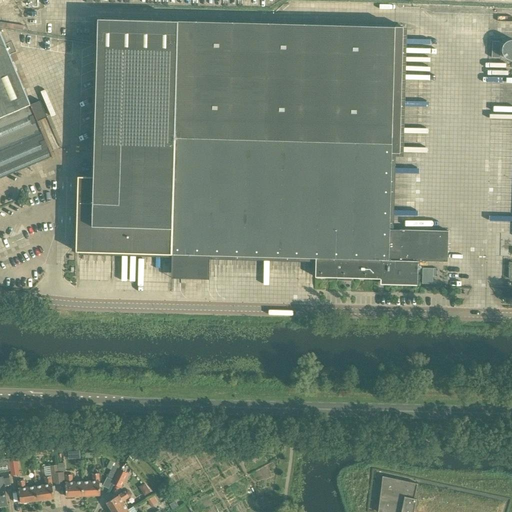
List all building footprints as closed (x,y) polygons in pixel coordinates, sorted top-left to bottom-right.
[(171,254),(177,21),(98,20),(97,45),(93,178),(78,177),(76,252),(171,254)] [(395,27),(177,21),(171,254),(209,255),(316,258),(315,277),(349,278),(385,279),(385,284),(417,285),(418,261),(447,262),(448,231),(389,230),(395,27)] [(0,177),(51,156),(30,105),(0,32),(0,177)] [(511,40),(509,41),(507,42),(505,43),(504,44),(503,46),(502,48),(502,50),(502,52),(503,54),(504,56),(505,58),(507,59),(509,60),(511,60),(511,40)] [(491,58),(500,58),(500,42),(492,41),(491,58)] [(209,255),(171,254),(170,284),(209,284),(209,255)] [(137,455),(134,452),(129,457),(132,460),(133,460),(136,463),(140,459),(136,456),(137,455)] [(10,471),(8,462),(8,459),(0,460),(0,505),(6,505),(4,485),(10,485),(8,471),(10,471)] [(50,465),(50,472),(59,472),(58,464),(50,465)] [(114,479),(120,468),(114,465),(108,476),(114,479)] [(120,468),(114,479),(113,483),(122,487),(130,472),(120,468)] [(93,481),(82,482),(83,496),(100,495),(99,481),(99,474),(92,474),(93,481)] [(82,482),(72,482),(72,475),(65,475),(65,483),(66,497),(83,496),(82,482)] [(413,511),(416,511),(485,511),(486,511),(413,496),(414,480),(383,476),(378,511),(413,511)] [(35,486),(37,500),(54,498),(52,484),(51,477),(44,477),(45,485),(35,486)] [(35,486),(25,488),(24,480),(17,481),(19,489),(18,489),(20,503),(37,500),(35,486)] [(143,483),(138,486),(143,495),(149,491),(143,483)] [(127,490),(118,495),(106,503),(112,511),(123,511),(127,510),(122,501),(128,497),(131,496),(131,494),(129,490),(127,490)] [(178,505),(174,501),(169,505),(172,509),(178,505)]
